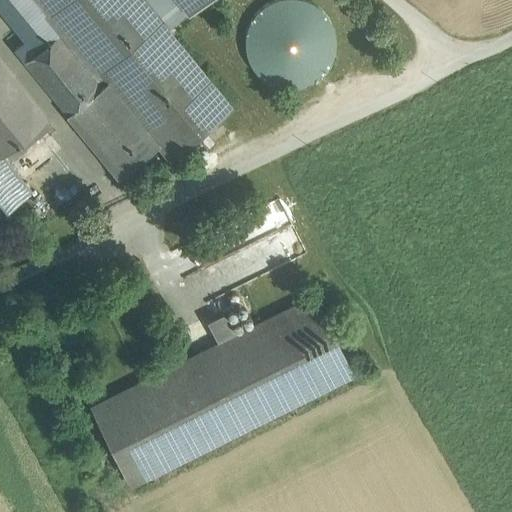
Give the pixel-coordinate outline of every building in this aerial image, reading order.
[(167,28),(143,0),(0,0),(0,9),(25,40),(14,49),(118,176),(158,144),(169,158),(231,106),(167,28)] [(189,10),(180,0),(143,0),(167,28),(189,10)] [(200,0),(180,0),(189,10),(200,0)] [(332,58),(335,41),(332,24),(322,9),(307,0),(271,0),(257,10),(248,25),(244,42),(248,59),(258,74),(273,84),(291,87),(308,83),(322,73),(332,58)] [(0,61),(0,153),(1,153),(7,161),(50,126),(0,61)] [(0,202),(7,212),(32,191),(7,161),(1,153),(0,153),(0,202)] [(241,272),(246,281),(307,251),(280,196),(177,247),(190,273),(221,258),(230,278),(241,272)] [(314,296),(92,406),(130,483),(352,373),(314,296)]
